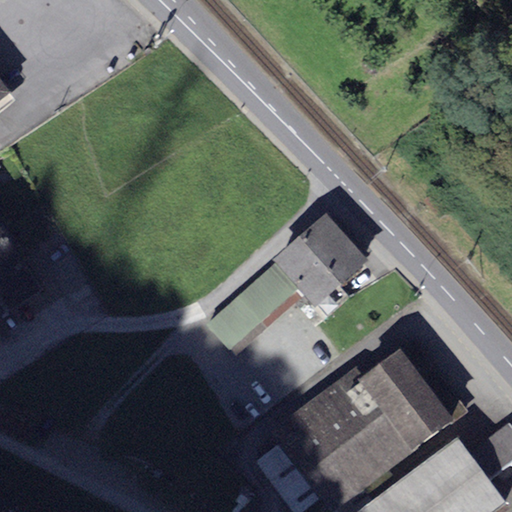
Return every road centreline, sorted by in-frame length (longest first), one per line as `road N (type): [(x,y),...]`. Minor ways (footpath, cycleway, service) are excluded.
road 1 (primary): [(511,362),(173,0)]
road 2 (track): [(143,511),(0,443)]
